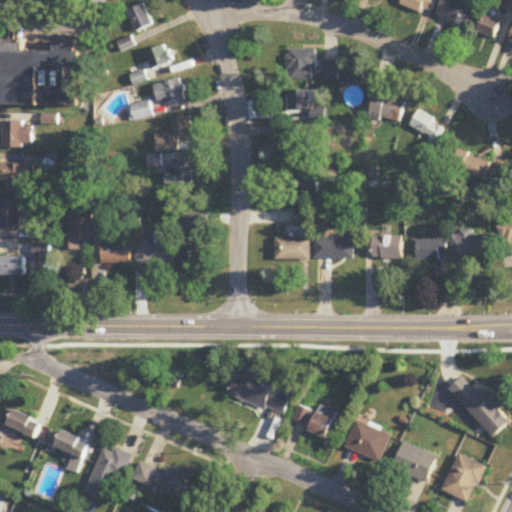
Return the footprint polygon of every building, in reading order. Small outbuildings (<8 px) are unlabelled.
[(404,0),(402,6),(432,15),(436,0),(404,0)] [(443,0),(437,16),(467,28),(475,6),(460,0),(443,0)] [(154,25),(144,4),(128,12),(137,33),(154,25)] [(478,33),(496,38),(502,21),(483,15),(478,33)] [(0,79),(0,105),(80,107),(81,42),(56,42),(56,51),(26,51),(26,40),(1,39),(0,79)] [(147,52),(152,70),(174,63),(168,45),(147,52)] [(289,80),(316,80),(316,51),(289,51),(289,80)] [(339,63),(325,63),(325,80),(339,80),(339,63)] [(155,86),(161,106),(186,99),(181,79),(155,86)] [(407,97),(374,90),(368,119),(401,126),(407,97)] [(309,111),(309,99),(314,99),(314,91),(290,91),(290,111),(309,111)] [(153,108),(146,107),(147,106),(135,104),(133,118),(152,120),(153,108)] [(438,146),(448,125),(419,111),(409,131),(438,146)] [(193,137),(193,117),(174,117),(174,134),(157,134),(157,152),(181,152),(181,137),(193,137)] [(292,128),(292,160),(314,160),(314,128),(292,128)] [(453,172),(496,183),(501,163),(458,153),(453,172)] [(194,161),(167,161),(167,185),(194,185),(194,161)] [(0,182),(9,183),(9,193),(28,193),(28,164),(0,163),(0,182)] [(290,189),(318,189),(318,170),(290,170),(290,189)] [(0,228),(21,229),(21,200),(0,199),(0,228)] [(296,226),(310,226),(310,209),(296,209),(296,226)] [(94,210),(69,210),(69,232),(64,232),(64,250),(81,250),(81,237),(94,237),(94,210)] [(180,264),(194,264),(194,254),(204,254),(204,214),(181,214),(180,264)] [(511,217),(498,223),(506,245),(511,243),(511,217)] [(116,237),(116,221),(95,221),(95,237),(116,237)] [(452,256),(490,256),(490,235),(452,235),(452,256)] [(374,259),(403,259),(403,236),(374,236),(374,259)] [(312,260),(312,238),(277,238),(277,260),(312,260)] [(315,259),(356,259),(356,238),(315,238),(315,259)] [(448,240),(418,240),(418,261),(448,261),(448,240)] [(133,243),(103,243),(103,263),(133,263),(133,243)] [(138,264),(175,264),(175,243),(138,243),(138,264)] [(0,276),(27,276),(27,258),(0,257),(0,276)] [(222,395),(286,415),(294,390),(229,370),(222,395)] [(494,439),(511,423),(484,392),(480,395),(464,378),(451,390),(494,439)] [(339,413),(321,405),(309,431),(328,440),(339,413)] [(306,427),(313,412),(300,406),(293,420),(306,427)] [(37,440),(43,421),(9,409),(3,428),(37,440)] [(347,448),(382,462),(393,435),(358,421),(347,448)] [(92,442),(62,431),(55,449),(75,456),(69,470),(80,474),(92,442)] [(428,484),(440,457),(405,442),(393,469),(428,484)] [(133,455),(116,448),(114,453),(104,449),(86,493),(113,504),(133,455)] [(443,491),(470,504),(487,468),(461,455),(443,491)] [(182,500),(192,475),(166,464),(163,471),(141,463),(134,481),(182,500)]
